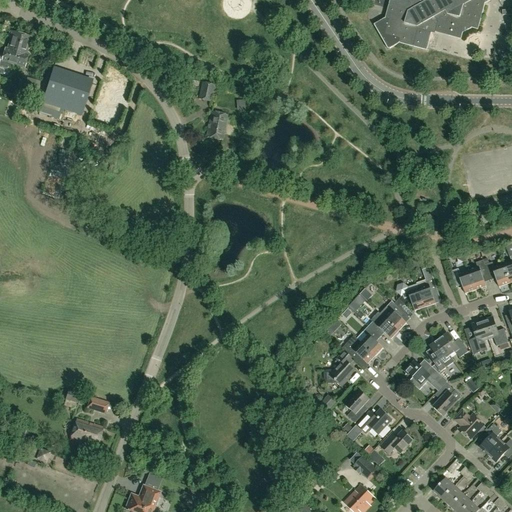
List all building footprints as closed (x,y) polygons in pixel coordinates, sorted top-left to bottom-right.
[(388,50),(400,43),(413,47),(427,50),(432,31),(461,39),(463,33),(472,28),(478,29),(485,3),(487,2),(486,0),(390,0),(389,5),(385,18),(374,25),(388,50)] [(7,49),(26,55),(31,37),(9,31),(7,37),(10,38),(7,49)] [(26,55),(7,49),(5,49),(2,61),(25,67),(28,56),(26,55)] [(82,116),(93,80),(53,67),(39,113),(57,118),(58,114),(60,115),(62,110),(82,116)] [(209,101),(213,84),(201,81),(198,99),(209,101)] [(222,141),(228,115),(211,111),(206,137),(222,141)] [(44,167),(40,174),(49,179),(53,173),(44,167)] [(511,250),(511,251),(511,252),(511,255),(510,256),(511,262),(503,265),(509,283),(511,282),(511,250)] [(509,283),(503,265),(494,268),(493,262),(489,264),(487,259),(483,260),(485,265),(490,281),(496,278),(499,287),(509,283)] [(485,283),(490,281),(485,265),(483,260),(476,263),(478,268),(469,271),(476,290),(486,286),(485,283)] [(417,283),(425,307),(435,304),(432,295),(438,293),(430,268),(422,270),(426,280),(417,283)] [(476,290),(469,271),(460,274),(459,269),(451,272),(456,287),(462,285),(465,293),(476,290)] [(415,311),(425,307),(417,283),(416,283),(417,284),(408,288),(404,284),(398,286),(397,292),(401,296),(403,295),(403,297),(396,305),(401,310),(407,304),(405,299),(410,297),(415,311)] [(401,310),(396,305),(392,301),(380,314),(384,318),(399,331),(406,323),(397,315),(401,310)] [(355,313),(360,308),(353,302),(348,307),(355,313)] [(391,339),(399,331),(384,318),(378,324),(374,320),(369,326),(380,337),(385,333),(391,339)] [(482,321),(488,339),(494,337),(497,347),(509,343),(504,329),(497,331),(493,318),(482,321)] [(483,341),(488,339),(482,321),(472,325),(476,339),(470,341),(475,354),(486,350),(483,341)] [(376,342),(380,337),(369,326),(363,332),(367,336),(361,343),(375,356),(383,348),(376,342)] [(439,340),(451,356),(455,353),(459,358),(469,352),(461,341),(456,345),(448,333),(439,340)] [(375,356),(361,343),(355,337),(343,349),(345,351),(354,359),(357,363),(361,358),(368,364),(375,356)] [(433,351),(428,354),(441,372),(455,362),(450,356),(451,356),(439,340),(430,346),(433,351)] [(349,364),(354,359),(345,351),(338,358),(334,362),(339,366),(334,372),(333,370),(326,370),(324,373),(325,383),(336,383),(337,382),(342,387),(348,380),(347,379),(355,370),(349,364)] [(477,364),(480,371),(493,366),(491,359),(477,364)] [(442,388),(447,381),(444,378),(432,367),(426,373),(414,362),(406,371),(414,379),(411,382),(420,390),(428,382),(431,385),(434,381),(442,388)] [(447,381),(442,388),(437,393),(443,397),(434,407),(444,416),(457,401),(451,395),(455,391),(446,383),(448,382),(447,381)] [(482,398),(488,391),(483,387),(477,393),(482,398)] [(78,404),(80,394),(68,390),(65,400),(78,404)] [(355,424),(363,415),(359,411),(369,400),(359,391),(346,406),(352,411),(347,417),(355,424)] [(108,403),(90,398),(87,406),(106,412),(108,403)] [(391,420),(381,410),(375,416),(370,411),(357,425),(366,434),(372,428),(378,434),(379,434),(383,438),(390,430),(386,426),(391,420)] [(470,418),(463,411),(455,420),(462,427),(460,429),(471,440),(484,425),(473,415),(470,418)] [(97,449),(103,429),(77,421),(70,441),(97,449)] [(488,455),(501,441),(497,437),(502,432),(494,424),(482,436),(487,440),(480,448),(488,455)] [(22,444),(28,428),(19,425),(14,441),(22,444)] [(396,438),(392,434),(380,447),(389,455),(394,449),(400,454),(413,441),(403,431),(396,438)] [(501,441),(488,455),(496,463),(506,453),(510,457),(511,454),(511,441),(511,440),(506,445),(501,441)] [(46,463),(49,453),(35,448),(31,457),(46,463)] [(367,479),(377,469),(363,457),(354,467),(355,467),(353,469),(359,474),(361,473),(367,479)] [(464,477),(469,471),(465,467),(460,473),(464,477)] [(469,471),(464,477),(468,480),(473,474),(469,471)] [(156,480),(151,477),(148,485),(153,487),(156,480)] [(443,500),(454,487),(446,479),(434,492),(443,500)] [(481,492),(486,486),(482,483),(477,489),(481,492)] [(354,511),(363,511),(375,499),(361,485),(345,503),(354,511)] [(486,486),(481,492),(484,495),(490,490),(486,486)] [(152,511),(160,492),(145,487),(141,498),(131,495),(125,510),(131,511),(152,511)] [(451,507),(463,494),(454,487),(443,500),(451,507)] [(455,511),(462,511),(471,502),(463,494),(451,507),(455,511)] [(497,508),(503,502),(499,498),(494,504),(497,508)] [(478,511),(480,510),(471,502),(462,511),(478,511)] [(503,502),(497,508),(501,511),(507,505),(503,502)]
